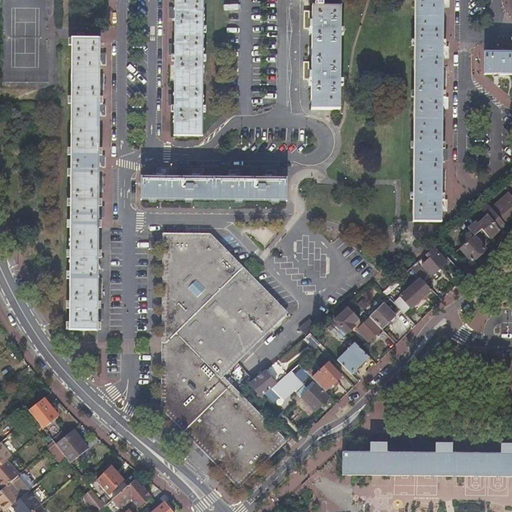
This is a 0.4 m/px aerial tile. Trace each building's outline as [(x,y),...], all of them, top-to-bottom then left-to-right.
[(175,0),(175,5),(175,18),(175,42),(174,54),(174,92),(174,105),(174,133),(201,133),(202,0),(175,0)] [(442,58),(442,47),(443,8),(442,0),(414,0),(413,222),(441,223),(441,211),(441,200),(441,161),(441,149),(442,110),(442,97),(442,58)] [(311,66),(311,77),(311,107),(338,107),(339,7),(312,7),(312,17),(312,28),(311,66)] [(99,103),(99,65),(99,54),(99,37),(72,37),(70,330),(98,331),(98,319),(98,309),(98,270),(98,257),(98,218),(98,206),(99,167),(99,155),(99,116),(99,103)] [(511,53),(499,53),(485,53),(484,74),(511,74),(511,53)] [(167,175),(157,175),(141,175),(141,199),(286,200),(286,176),(277,176),(264,176),(240,176),(229,176),(204,176),(192,176),(167,175)] [(466,241),(460,247),(472,261),(486,249),(479,241),(483,237),(489,239),(511,218),(511,195),(509,192),(495,205),(488,197),(485,201),(488,204),(481,210),(487,217),(478,225),(475,221),(460,234),(466,241)] [(209,236),(165,235),(165,245),(164,348),(164,408),(239,484),(283,441),(219,377),(267,330),(270,334),(287,317),(242,270),(209,236)] [(422,263),(433,275),(446,262),(433,247),(425,254),(428,257),(422,263)] [(430,276),(417,263),(411,268),(424,281),(430,276)] [(401,296),(412,307),(431,289),(424,281),(420,277),(401,296)] [(392,300),(399,293),(390,285),(383,292),(390,298),(392,300)] [(440,301),(446,308),(459,296),(453,290),(440,301)] [(392,300),(390,298),(370,317),(381,329),(401,310),(392,300)] [(347,308),(334,319),(347,333),(359,322),(347,308)] [(307,318),(298,327),(306,337),(310,333),(327,318),(322,313),(311,323),(307,318)] [(370,317),(357,328),(368,340),(381,329),(370,317)] [(306,337),(303,340),(314,351),(321,344),(310,333),(306,337)] [(355,343),(337,360),(351,375),(369,358),(355,343)] [(303,359),(299,363),(324,390),(332,383),(334,386),(338,382),(336,381),(341,376),(328,362),(316,373),(303,359)] [(263,370),(249,382),(258,392),(253,396),(257,400),(267,390),(275,398),(278,396),(282,400),(294,390),(312,411),(329,397),(324,390),(314,380),(305,388),(289,370),(274,383),(263,370)] [(39,401),(53,419),(58,415),(43,397),(39,401)] [(32,415),(42,427),(53,419),(39,401),(28,410),(32,415)] [(42,427),(32,415),(29,418),(40,432),(43,429),(42,427)] [(66,433),(80,451),(86,446),(72,427),(66,433)] [(68,460),(80,451),(66,433),(55,443),(67,459),(68,460)] [(369,452),(341,451),(342,474),(511,475),(511,511),(511,442),(500,443),(500,434),(452,434),(452,442),(435,442),(435,452),(387,452),(387,442),(369,441),(369,452)] [(0,466),(7,460),(13,456),(1,441),(0,441),(0,466)] [(62,463),(67,459),(55,443),(49,448),(62,463)] [(0,483),(4,488),(17,476),(19,474),(7,460),(0,466),(0,483)] [(124,488),(128,485),(112,465),(100,475),(116,495),(124,488)] [(112,499),(116,495),(100,475),(96,478),(112,499)] [(11,506),(29,491),(17,476),(4,488),(0,491),(0,506),(5,511),(11,506)] [(124,488),(139,506),(151,495),(145,488),(144,490),(134,479),(128,485),(124,488)] [(84,495),(92,505),(99,499),(91,489),(84,495)] [(41,505),(29,491),(11,506),(16,511),(32,511),(34,511),(41,505)] [(99,499),(92,505),(97,511),(104,505),(99,499)] [(160,511),(168,506),(164,502),(151,511),(160,511)]
